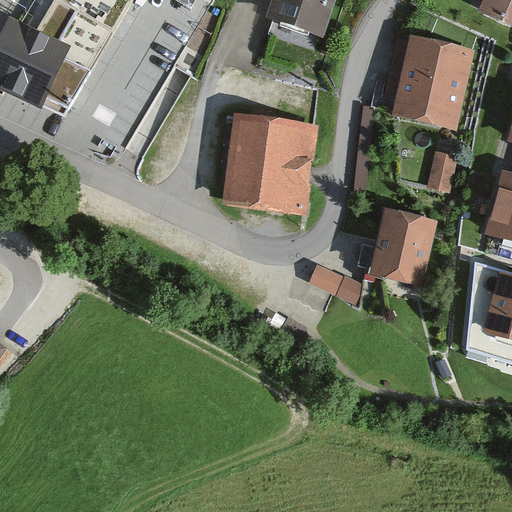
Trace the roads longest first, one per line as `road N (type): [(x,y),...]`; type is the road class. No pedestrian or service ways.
road 1 (residential): [(0,112),(144,158),(238,240),(268,252),(298,250),(331,222),(355,70),(390,0)]
road 2 (track): [(23,270),(106,294),(276,385),(298,409),(291,435),(123,511)]
